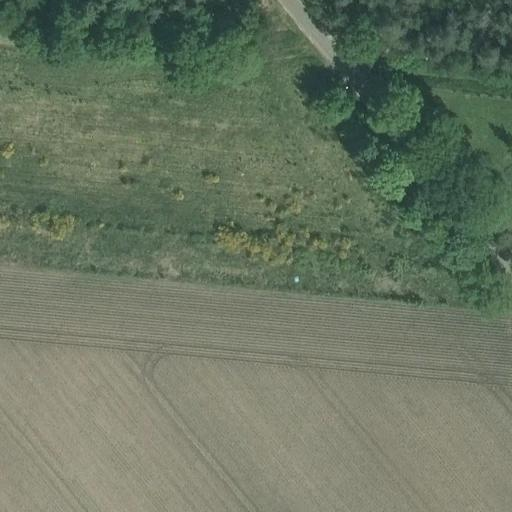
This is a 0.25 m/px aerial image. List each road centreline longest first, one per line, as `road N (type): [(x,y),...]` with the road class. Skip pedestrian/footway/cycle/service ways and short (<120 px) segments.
road 1 (unclassified): [(511,281),(278,0)]
road 2 (track): [(317,45),(511,61)]
